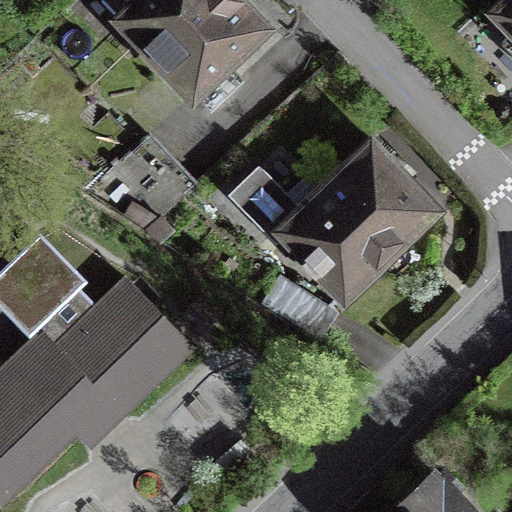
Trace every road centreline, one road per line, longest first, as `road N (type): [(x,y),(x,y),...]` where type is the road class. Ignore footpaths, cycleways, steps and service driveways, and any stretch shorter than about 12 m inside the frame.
road 1 (residential): [(289,511),(511,298)]
road 2 (residential): [(331,0),(511,192)]
